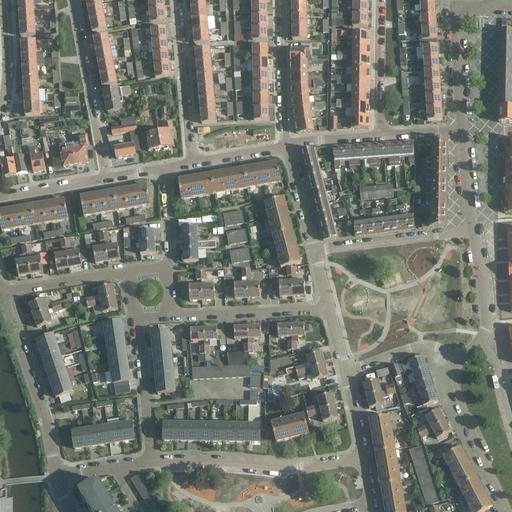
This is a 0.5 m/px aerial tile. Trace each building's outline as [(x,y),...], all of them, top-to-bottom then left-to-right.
[(19,13),(34,12),(32,0),(21,0),(18,0),(19,13)] [(86,0),(88,9),(102,6),(100,0),(86,0)] [(148,0),(149,12),(164,11),(163,0),(148,0)] [(190,0),(191,8),(206,7),(205,0),(190,0)] [(292,16),(307,16),(307,3),(292,4),(292,16)] [(368,16),(368,4),(353,3),(353,16),(368,16)] [(252,17),(266,17),(266,4),(252,5),(252,17)] [(421,17),(436,16),(435,4),(420,5),(421,17)] [(90,21),(104,18),(102,6),(88,9),(90,21)] [(192,20),(207,19),(206,7),(191,8),(192,20)] [(164,11),(149,12),(150,25),(165,23),(164,11)] [(20,25),(34,24),(34,12),(19,13),(20,25)] [(292,28),(307,28),(307,16),(292,16),(292,28)] [(367,29),(368,16),(353,16),(353,29),(367,29)] [(422,29),(436,28),(436,16),(421,17),(422,29)] [(252,29),(267,29),(266,17),(252,17),(252,29)] [(104,18),(90,21),(92,34),(107,31),(104,18)] [(193,33),(208,31),(207,19),(192,20),(193,33)] [(34,24),(20,25),(20,38),(35,37),(34,24)] [(152,43),(167,41),(166,28),(151,30),(152,43)] [(307,28),(292,28),(292,41),(307,41),(307,28)] [(422,42),(437,41),(436,28),(422,29),(422,42)] [(267,29),(252,29),(252,42),(267,42),(267,29)] [(501,42),(511,42),(511,30),(506,31),(501,31),(501,42)] [(208,31),(193,33),(194,45),(209,44),(208,31)] [(341,33),(341,37),(347,37),(347,38),(353,38),(353,46),(370,47),(370,33),(341,33)] [(96,51),(110,48),(108,36),(93,39),(96,51)] [(22,55),(36,54),(36,41),(21,42),(22,55)] [(153,55),(168,53),(167,41),(152,43),(153,55)] [(420,49),(423,49),(438,48),(437,41),(422,42),(420,42),(420,49)] [(511,53),(511,42),(501,42),(500,53),(511,53)] [(337,57),(370,58),(370,47),(353,46),(353,53),(343,53),(343,54),(337,54),(337,57)] [(253,60),(267,60),(267,47),(253,48),(253,60)] [(98,63),(112,60),(110,48),(96,51),(98,63)] [(290,63),(305,62),(305,54),(309,54),(309,48),(300,49),(300,51),(290,52),(290,63)] [(438,48),(423,49),(424,61),(438,60),(438,48)] [(196,63),(211,62),(210,49),(195,51),(196,63)] [(155,67),(169,65),(168,53),(153,55),(155,67)] [(511,63),(511,53),(500,53),(500,64),(511,63)] [(22,67),(37,66),(36,54),(22,55),(22,67)] [(369,70),(370,58),(337,57),(337,61),(347,61),(347,62),(353,62),(352,70),(369,70)] [(100,75),(114,72),(112,60),(98,63),(100,75)] [(253,73),(268,72),(267,60),(253,60),(253,73)] [(425,73),(439,72),(438,60),(424,61),(425,73)] [(197,76),(212,74),(211,62),(196,63),(197,76)] [(290,75),(308,75),(307,67),(313,67),(313,66),(323,66),(323,62),(317,62),(305,62),(290,63),(290,75)] [(511,74),(511,63),(500,64),(500,74),(511,74)] [(169,65),(155,67),(156,80),(170,78),(169,65)] [(23,80),(38,79),(37,66),(22,67),(23,80)] [(369,82),(369,70),(352,70),(352,77),(346,77),(346,81),(369,82)] [(114,72),(100,75),(103,88),(117,85),(114,72)] [(253,85),(268,84),(268,72),(253,73),(253,85)] [(425,85),(440,84),(439,72),(425,73),(425,85)] [(198,88),(213,86),(212,74),(197,76),(198,88)] [(511,85),(511,74),(500,74),(500,85),(511,85)] [(313,82),(308,82),(308,75),(290,75),(291,86),(313,86),(313,82)] [(24,92),(38,91),(38,79),(23,80),(24,92)] [(352,94),(369,94),(369,82),(346,81),(346,86),(352,86),(352,94)] [(253,97),(268,97),(268,84),(253,85),(253,97)] [(426,97),(441,96),(440,84),(425,85),(426,97)] [(511,96),(511,85),(500,85),(500,96),(511,96)] [(199,100),(214,99),(213,86),(198,88),(199,100)] [(291,99),(308,97),(308,91),(314,91),(313,86),(291,86),(291,99)] [(108,114),(120,112),(119,103),(122,103),(120,90),(104,92),(108,114)] [(25,104),(39,103),(38,91),(24,92),(25,104)] [(369,106),(369,94),(352,94),(352,101),(346,101),(346,105),(369,106)] [(64,106),(65,120),(70,120),(70,113),(81,112),(81,105),(78,105),(77,95),(65,95),(66,106),(64,106)] [(427,109),(441,108),(441,96),(426,97),(427,109)] [(511,107),(511,96),(500,96),(499,107),(511,107)] [(254,109),(268,109),(268,97),(253,97),(254,109)] [(309,104),(308,97),(291,99),(293,111),(325,107),(325,103),(315,104),(315,103),(309,104)] [(200,112),(215,111),(214,99),(199,100),(200,112)] [(39,103),(25,104),(25,117),(40,116),(39,103)] [(336,110),(351,110),(351,118),(369,118),(369,106),(346,105),(343,105),(336,105),(336,110)] [(295,122),(311,120),(310,113),(326,110),(325,107),(293,111),(295,122)] [(511,107),(499,107),(498,123),(511,123),(511,107)] [(441,108),(427,109),(428,122),(442,121),(441,108)] [(268,109),(254,109),(254,122),(268,121),(268,109)] [(215,111),(200,112),(201,125),(216,124),(215,111)] [(122,128),(136,125),(135,118),(121,121),(122,128)] [(342,124),(343,131),(369,129),(369,118),(351,118),(351,124),(342,124)] [(326,128),(318,129),(318,127),(313,127),(311,120),(295,122),(295,129),(297,135),(326,132),(326,128)] [(158,133),(161,150),(173,148),(170,131),(173,130),(172,123),(163,125),(164,132),(158,133)] [(136,125),(122,128),(111,129),(112,137),(137,133),(136,125)] [(161,150),(158,133),(150,134),(148,126),(144,127),(145,135),(146,135),(149,152),(161,150)] [(75,166),(88,164),(85,148),(88,148),(86,135),(76,136),(77,143),(72,144),(75,166)] [(16,176),(10,142),(9,137),(3,138),(5,150),(7,150),(9,161),(1,163),(3,178),(16,176)] [(432,152),(448,153),(448,145),(448,140),(423,142),(424,147),(432,147),(432,152)] [(26,164),(22,147),(16,148),(15,141),(10,142),(16,176),(28,174),(26,164)] [(403,143),(404,158),(408,158),(409,163),(410,163),(410,166),(415,166),(413,142),(403,143)] [(399,158),(404,158),(403,143),(393,144),(394,167),(399,167),(399,164),(400,164),(399,158)] [(35,157),(33,144),(22,146),(22,147),(26,164),(32,163),(33,173),(45,171),(43,155),(35,157)] [(63,168),(75,166),(72,144),(59,146),(63,168)] [(380,160),(384,159),(383,144),(373,145),(375,168),(379,168),(379,165),(380,165),(380,160)] [(390,167),(394,167),(393,144),(383,144),(384,159),(388,159),(389,164),(390,164),(390,167)] [(370,169),(375,168),(373,145),(363,146),(364,161),(368,161),(369,166),(370,166),(370,169)] [(117,160),(136,157),(134,146),(115,149),(117,160)] [(360,161),(364,161),(363,146),(353,147),(355,170),(359,169),(359,166),(360,166),(360,161)] [(340,162),(344,162),(343,147),(333,148),(333,153),(335,171),(340,171),(339,168),(340,168),(340,162)] [(350,170),(355,170),(353,147),(343,147),(344,162),(349,162),(349,167),(350,167),(350,170)] [(303,162),(318,158),(316,152),(321,151),(320,149),(300,150),(303,162)] [(447,160),(448,153),(432,152),(432,160),(423,160),(423,165),(448,165),(448,160),(447,160)] [(306,173),(320,170),(318,158),(303,162),(306,173)] [(247,189),(280,183),(277,162),(244,168),(247,189)] [(447,177),(447,170),(448,170),(448,165),(423,165),(423,170),(432,170),(431,177),(447,177)] [(215,195),(247,189),(244,168),(211,174),(215,195)] [(308,185),(323,181),(320,170),(306,173),(308,185)] [(182,200),(215,195),(211,174),(178,180),(182,200)] [(447,177),(431,177),(423,177),(423,182),(431,182),(431,189),(447,189),(447,182),(448,182),(448,177),(447,177)] [(311,196),(326,192),(323,181),(308,185),(311,196)] [(117,212),(150,206),(147,186),(114,191),(117,212)] [(360,201),(393,198),(392,186),(359,189),(360,201)] [(447,197),(447,189),(431,189),(431,196),(423,196),(423,201),(448,201),(448,197),(447,197)] [(85,218),(117,212),(114,191),(81,197),(85,218)] [(314,207),(329,204),(326,192),(311,196),(314,207)] [(272,236),(292,231),(284,198),(264,203),(272,236)] [(35,226),(69,221),(65,200),(32,206),(35,226)] [(448,206),(448,201),(423,201),(423,206),(431,206),(431,213),(447,213),(447,206),(448,206)] [(317,219),(332,215),(329,204),(314,207),(317,219)] [(0,222),(2,232),(35,226),(32,206),(0,211),(0,222)] [(447,226),(447,213),(431,213),(431,220),(429,220),(429,224),(422,225),(422,229),(447,226)] [(320,230),(335,226),(332,215),(317,219),(320,230)] [(401,218),(402,232),(415,230),(413,216),(401,218)] [(391,233),(402,232),(401,218),(389,219),(391,233)] [(379,235),(391,233),(389,219),(377,220),(379,235)] [(367,236),(379,235),(377,220),(365,222),(367,236)] [(355,238),(367,236),(365,222),(353,224),(355,238)] [(335,226),(320,230),(321,234),(323,242),(343,239),(342,236),(337,236),(335,226)] [(182,239),(197,239),(197,227),(182,227),(182,239)] [(140,243),(155,243),(154,231),(140,231),(140,243)] [(292,231),(272,236),(280,269),(301,264),(292,231)] [(197,243),(197,239),(182,239),(183,251),(198,250),(215,250),(214,242),(197,243)] [(155,243),(140,243),(141,255),(155,255),(155,243)] [(105,247),(108,263),(120,261),(118,245),(105,247)] [(96,265),(108,263),(105,247),(93,249),(96,265)] [(198,250),(183,251),(183,263),(198,262),(198,250)] [(67,254),(69,269),(82,267),(79,252),(67,254)] [(57,272),(69,269),(67,254),(55,256),(57,272)] [(29,260),(31,276),(44,274),(41,258),(29,260)] [(19,278),(31,276),(29,260),(16,262),(19,278)] [(382,280),(385,290),(402,284),(399,275),(382,280)] [(292,282),(293,298),(305,297),(304,281),(292,282)] [(280,298),(293,298),(292,282),(280,283),(280,298)] [(235,301),(248,300),(247,284),(234,285),(235,301)] [(247,284),(248,300),(260,299),(259,284),(247,284)] [(190,303),(202,302),(202,286),(189,287),(190,303)] [(202,286),(202,302),(215,302),(214,286),(202,286)] [(100,302),(116,299),(113,287),(97,290),(100,302)] [(116,299),(100,302),(102,314),(118,311),(116,299)] [(33,317),(48,311),(44,300),(29,305),(33,317)] [(48,311),(33,317),(37,328),(52,323),(48,311)] [(106,337),(123,334),(121,322),(104,324),(106,337)] [(278,338),(292,338),(291,325),(278,326),(278,338)] [(292,351),(297,351),(296,343),(298,343),(298,337),(305,337),(304,325),(291,325),(292,338),(292,343),(292,351)] [(235,340),(248,340),(247,327),(234,328),(235,340)] [(247,327),(248,340),(261,339),(260,327),(247,327)] [(204,342),(218,341),(217,329),(203,330),(204,342)] [(191,343),(204,342),(203,330),(190,330),(191,343)] [(153,346),(170,345),(169,332),(152,334),(153,346)] [(108,349),(125,346),(123,334),(106,337),(108,349)] [(41,353),(58,347),(54,336),(37,341),(41,353)] [(154,358),(171,357),(170,345),(153,346),(154,358)] [(109,360),(127,358),(125,346),(108,349),(109,360)] [(45,364),(61,359),(58,347),(41,353),(45,364)] [(306,357),(309,369),(325,365),(322,353),(306,357)] [(155,370),(172,369),(171,357),(154,358),(155,370)] [(412,374),(427,369),(423,357),(408,362),(412,374)] [(111,372),(129,370),(127,358),(109,360),(111,372)] [(48,375),(65,370),(61,359),(45,364),(48,375)] [(325,365),(309,369),(312,381),(328,377),(325,365)] [(394,379),(400,377),(397,366),(391,368),(394,379)] [(156,382),(173,381),(172,369),(155,370),(156,382)] [(416,385),(430,380),(427,369),(412,374),(416,385)] [(52,387),(69,381),(65,370),(48,375),(52,387)] [(130,388),(129,382),(131,382),(129,370),(111,372),(113,385),(116,384),(117,390),(130,388)] [(419,396),(434,391),(430,380),(416,385),(419,396)] [(69,381),(52,387),(56,399),(73,393),(69,381)] [(173,381),(156,382),(157,395),(175,393),(173,381)] [(366,397),(382,393),(379,381),(363,385),(366,397)] [(369,409),(385,405),(383,399),(388,398),(388,396),(396,394),(394,390),(387,392),(382,393),(366,397),(369,409)] [(434,391),(419,396),(423,407),(416,409),(418,414),(428,410),(427,406),(437,403),(434,391)] [(319,410),(335,406),(332,394),(316,398),(319,410)] [(323,423),(338,419),(335,406),(319,410),(321,415),(323,423)] [(431,429),(446,421),(439,410),(425,418),(431,429)] [(276,443),(292,439),(309,434),(304,414),(271,423),(276,443)] [(375,454),(395,451),(389,417),(369,420),(375,454)] [(446,421),(431,429),(437,440),(451,432),(446,421)] [(120,425),(122,442),(135,440),(132,423),(120,425)] [(176,442),(177,424),(164,424),(164,441),(176,442)] [(188,442),(189,424),(177,424),(176,442),(188,442)] [(200,442),(201,425),(189,424),(188,442),(200,442)] [(111,444),(122,442),(120,425),(108,427),(111,444)] [(212,442),(212,425),(201,425),(200,442),(212,442)] [(224,443),(224,425),(212,425),(212,442),(224,443)] [(236,443),(236,425),(224,425),(224,443),(236,443)] [(248,443),(248,426),(236,425),(236,443),(248,443)] [(248,426),(248,443),(260,444),(260,426),(248,426)] [(99,446),(111,444),(108,427),(96,429),(99,446)] [(419,435),(427,431),(425,427),(417,431),(419,435)] [(87,448),(99,446),(96,429),(84,431),(87,448)] [(75,450),(87,448),(84,431),(72,433),(75,450)] [(333,447),(336,446),(340,445),(339,438),(331,440),(333,447)] [(458,487),(476,478),(461,448),(442,457),(458,487)] [(380,488),(401,484),(395,451),(375,454),(380,488)] [(133,484),(144,478),(141,473),(131,480),(133,484)] [(136,489),(147,482),(144,478),(133,484),(136,489)] [(476,478),(458,487),(470,511),(483,511),(492,508),(476,478)] [(90,511),(113,511),(116,511),(97,481),(79,492),(90,511)] [(139,493),(150,487),(147,482),(136,489),(139,493)] [(384,511),(405,511),(401,484),(380,488),(384,511)] [(141,498),(152,491),(150,487),(139,493),(141,498)] [(144,503),(155,496),(152,491),(141,498),(144,503)] [(147,507),(158,501),(155,496),(144,503),(147,507)] [(150,511),(160,505),(158,501),(147,507),(150,511)]
